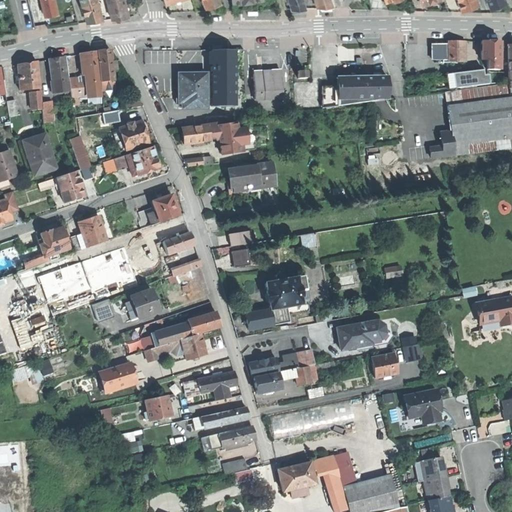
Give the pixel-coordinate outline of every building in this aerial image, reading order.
[(57,14),(53,0),(41,0),(45,17),(51,16),(57,14)] [(103,21),(96,0),(80,0),(87,23),(95,22),(103,21)] [(106,0),(112,20),(120,19),(129,18),(124,0),(106,0)] [(306,10),(302,0),(289,0),(292,9),(299,9),(306,10)] [(478,5),(476,0),(458,0),(462,11),(470,8),(478,5)] [(487,0),(491,9),(499,6),(506,3),(504,0),(487,0)] [(456,60),(461,60),(461,41),(447,41),(447,44),(448,60),(456,60)] [(490,42),(481,42),(481,60),(487,60),(487,69),(499,69),(499,42),(490,42)] [(456,63),(456,60),(448,60),(447,44),(435,44),(435,59),(433,59),(433,60),(442,60),(442,63),(456,63)] [(206,74),(178,75),(178,88),(178,99),(175,99),(175,104),(182,104),(182,109),(207,109),(206,104),(211,104),(211,107),(235,107),(234,51),(243,51),(243,50),(202,51),(211,51),(211,53),(208,53),(208,65),(211,65),(211,86),(206,86),(206,74)] [(99,73),(112,72),(111,63),(109,51),(97,52),(99,73)] [(84,75),(96,73),(94,53),(87,54),(82,54),(82,55),(84,75)] [(52,89),(61,88),(67,88),(63,58),(54,59),(48,60),(52,89)] [(26,64),(17,66),(19,91),(39,89),(36,63),(26,64)] [(255,100),(282,98),(280,71),(270,72),(266,73),(262,73),(262,74),(253,74),(255,100)] [(456,88),(489,84),(488,75),(478,76),(478,71),(454,74),(456,87),(456,88)] [(99,97),(96,73),(84,75),(85,85),(87,97),(99,97)] [(447,88),(456,87),(454,74),(446,75),(447,88)] [(322,109),(387,100),(387,77),(357,77),(337,78),(337,86),(322,87),(322,109)] [(70,97),(87,97),(85,85),(82,86),(75,86),(74,79),(68,80),(69,87),(70,97)] [(511,82),(508,83),(446,92),(451,131),(453,145),(466,143),(503,138),(503,137),(511,135),(511,82)] [(70,98),(70,97),(69,87),(67,88),(61,88),(63,99),(70,98)] [(39,92),(29,93),(31,110),(41,109),(39,92)] [(8,118),(17,116),(14,101),(6,102),(8,118)] [(104,122),(118,120),(116,111),(103,113),(104,122)] [(124,151),(147,143),(145,137),(143,133),(144,133),(145,130),(143,126),(141,123),(140,124),(140,122),(131,125),(131,123),(125,125),(125,127),(117,129),(118,131),(120,138),(124,151)] [(235,124),(218,126),(217,126),(218,137),(221,154),(239,152),(238,148),(236,130),(235,124)] [(217,125),(208,126),(209,138),(218,137),(217,126),(218,126),(217,125)] [(184,145),(210,142),(209,138),(208,126),(182,129),(183,139),(184,145)] [(253,128),(236,130),(238,148),(255,146),(253,128)] [(440,133),(442,146),(442,147),(453,145),(451,131),(440,133)] [(30,165),(34,177),(56,170),(44,134),(36,137),(37,140),(32,141),(25,144),(32,165),(30,165)] [(511,147),(511,135),(503,137),(503,138),(504,148),(511,147)] [(79,170),(81,170),(88,167),(89,167),(78,137),(69,140),(79,170)] [(467,153),(504,148),(503,138),(466,143),(467,153)] [(431,158),(467,153),(466,143),(453,145),(442,147),(442,146),(429,148),(431,158)] [(136,173),(137,176),(148,172),(157,169),(157,167),(154,159),(150,147),(148,148),(142,150),(129,154),(136,173)] [(0,154),(0,181),(15,177),(7,152),(0,154)] [(130,175),(136,173),(129,154),(124,156),(128,168),(130,175)] [(115,172),(128,168),(124,156),(111,160),(115,172)] [(187,168),(212,164),(211,156),(184,160),(187,168)] [(106,175),(115,172),(111,160),(102,163),(106,175)] [(230,184),(232,195),(258,191),(257,188),(273,185),(270,164),(228,170),(230,184)] [(92,178),(88,167),(81,170),(84,181),(92,178)] [(75,172),(55,178),(60,193),(63,203),(73,200),(81,197),(83,197),(80,187),(78,181),(75,172)] [(39,189),(54,184),(52,179),(38,184),(39,189)] [(137,213),(143,228),(146,227),(162,221),(178,216),(170,195),(159,199),(151,202),(153,208),(137,213)] [(4,200),(0,201),(0,225),(2,225),(2,223),(11,220),(4,200)] [(83,240),(86,249),(100,244),(106,241),(97,216),(87,219),(77,223),(83,240)] [(56,254),(69,249),(61,227),(54,229),(49,231),(46,230),(43,231),(41,234),(40,234),(43,244),(38,245),(43,258),(47,257),(56,254)] [(228,235),(230,246),(250,243),(248,231),(228,235)] [(300,235),(302,247),(317,244),(315,232),(300,235)] [(189,233),(161,242),(163,248),(166,255),(193,246),(191,240),(189,233)] [(75,252),(81,250),(78,242),(77,236),(70,239),(75,252)] [(29,268),(37,265),(30,244),(22,247),(29,268)] [(139,286),(125,248),(39,278),(53,317),(139,286)] [(246,249),(230,252),(234,268),(250,265),(246,249)] [(198,260),(192,262),(194,268),(200,266),(198,260)] [(192,262),(170,270),(173,276),(194,268),(192,262)] [(170,270),(161,273),(163,278),(164,279),(173,276),(170,270)] [(190,271),(177,276),(180,282),(193,277),(190,271)] [(269,310),(269,311),(286,308),(294,306),(302,305),(301,300),(297,277),(286,279),(285,276),(275,278),(276,281),(264,283),(267,298),(269,310)] [(305,276),(297,277),(301,300),(309,299),(305,276)] [(138,319),(138,320),(160,312),(156,301),(152,291),(143,294),(142,291),(136,293),(137,296),(131,298),(132,302),(125,304),(126,308),(127,312),(128,313),(131,322),(138,319)] [(476,304),(480,324),(500,320),(501,325),(511,323),(511,299),(511,297),(476,304)] [(114,315),(108,299),(91,305),(97,321),(114,315)] [(287,312),(286,308),(269,311),(269,310),(245,314),(248,330),(289,322),(287,312)] [(190,336),(219,327),(216,319),(214,312),(186,321),(187,326),(190,336)] [(316,324),(323,322),(321,315),(314,316),(316,324)] [(376,322),(366,323),(370,345),(371,345),(370,341),(380,340),(384,333),(382,326),(376,322)] [(338,338),(340,350),(370,345),(366,323),(336,329),(338,338)] [(166,343),(190,336),(187,326),(163,333),(166,343)] [(157,346),(166,343),(163,333),(156,335),(157,346)] [(184,354),(185,360),(204,354),(201,345),(198,335),(180,340),(182,349),(184,354)] [(174,342),(166,344),(168,352),(179,355),(184,354),(182,349),(177,351),(174,342)] [(156,355),(168,352),(166,344),(143,351),(147,362),(157,359),(156,355)] [(403,348),(406,363),(421,360),(417,344),(403,348)] [(296,360),(298,368),(306,366),(314,365),(311,350),(295,353),(296,360)] [(370,358),(374,378),(385,376),(396,374),(392,354),(370,358)] [(46,376),(56,372),(50,358),(40,362),(46,376)] [(251,377),(279,372),(277,364),(276,358),(249,363),(250,371),(251,377)] [(279,372),(298,368),(296,360),(277,364),(279,372)] [(11,371),(14,382),(33,375),(29,364),(11,371)] [(97,373),(103,393),(134,384),(131,374),(128,364),(97,373)] [(310,383),(306,366),(298,368),(279,372),(280,380),(292,377),(291,375),(295,374),(297,386),(310,383)] [(212,377),(204,378),(207,392),(213,390),(226,387),(236,385),(234,379),(233,372),(221,375),(212,377)] [(278,373),(253,378),(254,386),(256,394),(281,389),(278,373)] [(204,378),(196,380),(199,393),(207,392),(204,378)] [(186,396),(199,393),(196,380),(183,383),(185,390),(186,396)] [(164,384),(165,393),(176,391),(174,382),(164,384)] [(228,397),(226,387),(213,390),(215,400),(228,397)] [(306,391),(308,399),(321,396),(320,388),(306,391)] [(403,397),(408,418),(421,415),(437,412),(440,411),(435,390),(403,397)] [(201,400),(199,393),(186,396),(188,403),(201,400)] [(166,396),(144,401),(146,412),(142,413),(144,420),(147,419),(148,422),(170,417),(170,412),(169,409),(168,406),(166,396)] [(511,399),(503,401),(505,411),(502,411),(503,416),(504,422),(511,420),(511,399)] [(276,437),(357,420),(353,401),(272,418),(276,437)] [(221,425),(248,419),(246,413),(244,407),(218,412),(221,425)] [(107,409),(100,410),(103,425),(111,424),(107,409)] [(203,429),(221,425),(218,412),(201,416),(203,429)] [(439,421),(437,412),(421,415),(423,424),(430,422),(439,421)] [(194,431),(203,429),(201,416),(191,419),(194,431)] [(227,432),(230,445),(254,440),(252,433),(250,427),(227,432)] [(221,448),(230,445),(227,432),(227,431),(217,434),(221,448)] [(210,450),(221,448),(217,434),(207,437),(210,450)] [(240,447),(243,458),(260,453),(257,443),(240,447)] [(332,456),(309,463),(313,475),(323,473),(326,472),(336,469),(332,456)] [(221,463),(224,474),(246,469),(243,458),(221,463)] [(420,462),(424,482),(447,477),(445,466),(443,467),(442,464),(441,458),(420,462)] [(350,465),(336,469),(342,488),(342,489),(355,485),(350,465)] [(237,481),(255,479),(253,469),(235,471),(237,481)] [(342,488),(336,469),(326,472),(328,477),(331,491),(342,488)] [(377,511),(397,507),(389,476),(355,485),(342,489),(348,510),(349,511),(377,511)] [(424,482),(428,501),(449,497),(447,487),(449,487),(448,483),(447,477),(424,482)] [(309,490),(307,485),(283,492),(284,497),(309,490)] [(339,511),(348,510),(342,489),(342,488),(331,491),(328,491),(333,511),(339,511)] [(428,501),(429,511),(454,511),(453,506),(451,506),(450,503),(449,497),(428,501)]
